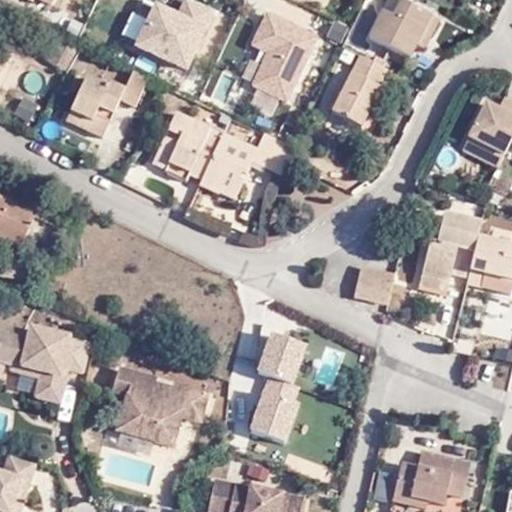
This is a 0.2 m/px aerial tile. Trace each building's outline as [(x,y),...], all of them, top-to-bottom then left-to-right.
[(146,0),(127,41),(190,69),(217,10),(194,0),(183,0),(180,8),(162,0),(146,0)] [(388,19),(394,2),(389,0),(381,0),(375,13),(388,19)] [(433,22),(394,2),(388,19),(375,13),(361,40),(401,62),(410,47),(417,33),(425,38),(433,22)] [(253,85),(291,102),(321,34),(267,10),(251,46),(267,53),(253,85)] [(419,51),(425,38),(417,33),(410,47),(419,51)] [(66,46),(50,38),(40,56),(54,65),(66,46)] [(368,87),(378,71),(351,58),(325,111),(354,127),(363,110),(373,90),(368,87)] [(136,105),(149,76),(130,68),(122,90),(106,82),(103,87),(83,78),(68,111),(88,120),(83,128),(101,136),(121,99),(136,105)] [(385,96),(373,90),(363,110),(374,115),(385,96)] [(16,115),(31,122),(39,105),(25,98),(16,115)] [(500,118),(509,105),(497,98),(488,111),(500,118)] [(505,140),(511,127),(511,106),(509,105),(500,118),(488,111),(478,104),(462,137),(496,157),(505,140)] [(191,165),(206,172),(221,134),(207,127),(210,123),(174,108),(152,157),(167,165),(171,156),(191,165)] [(88,120),(68,111),(64,120),(83,128),(88,120)] [(253,152),(287,168),(291,152),(294,142),(263,128),(254,143),(224,129),(221,134),(206,172),(228,182),(227,188),(237,192),(253,152)] [(453,152),(489,171),(496,157),(462,137),(453,152)] [(187,174),(191,165),(171,156),(167,165),(187,174)] [(206,172),(203,178),(227,188),(228,182),(206,172)] [(31,216),(0,201),(0,237),(18,246),(31,216)] [(445,274),(463,278),(472,238),(475,224),(439,214),(432,243),(425,242),(418,273),(444,279),(445,274)] [(463,278),(462,284),(479,288),(480,275),(508,281),(511,257),(511,248),(472,238),(463,278)] [(441,293),(444,279),(418,273),(416,285),(441,293)] [(349,297),(365,301),(369,277),(355,274),(349,297)] [(479,288),(505,293),(508,281),(480,275),(479,288)] [(369,277),(365,301),(379,304),(385,282),(369,277)] [(22,328),(6,324),(3,332),(0,330),(0,361),(4,362),(4,367),(33,375),(29,393),(53,397),(61,364),(57,363),(64,334),(24,323),(22,328)] [(77,339),(67,366),(81,371),(91,344),(77,339)] [(153,433),(148,444),(164,449),(171,424),(166,422),(169,415),(193,422),(200,395),(167,385),(165,389),(148,385),(150,382),(112,370),(107,391),(121,394),(114,422),(153,433)] [(112,432),(148,444),(153,433),(114,422),(112,432)] [(412,465),(406,464),(404,474),(396,472),(390,500),(419,507),(421,498),(438,502),(442,491),(457,495),(465,463),(417,450),(412,465)] [(19,495),(30,461),(6,454),(2,472),(0,470),(0,511),(7,511),(12,494),(19,495)] [(404,474),(406,464),(399,462),(396,472),(404,474)] [(296,511),(300,496),(210,478),(203,511),(207,511),(296,511)] [(7,511),(13,511),(19,495),(12,494),(7,511)]
